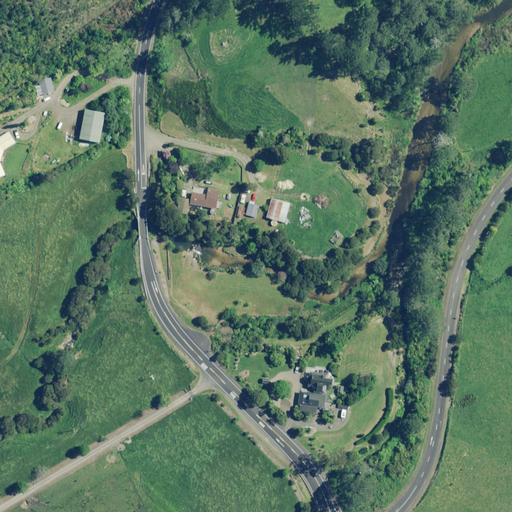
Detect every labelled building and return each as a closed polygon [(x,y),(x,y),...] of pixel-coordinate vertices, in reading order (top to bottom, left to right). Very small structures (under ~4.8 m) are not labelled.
[(54,92),(51,78),(40,80),(41,85),(35,86),(37,97),(54,92)] [(105,113),(85,110),(79,139),(99,143),(105,113)] [(16,143),(9,133),(0,138),(0,177),(5,176),(0,163),(4,150),(16,143)] [(192,193),(191,199),(181,197),(178,212),(188,214),(189,209),(199,211),(200,206),(216,209),(219,193),(212,191),(203,189),(202,195),(192,193)] [(290,204),(271,199),(266,218),(285,223),(290,204)] [(259,206),(248,204),(246,215),(256,217),(259,206)] [(316,408),(325,409),(326,396),(325,396),(326,388),(331,389),(332,379),(327,379),(327,375),(310,372),(307,387),(307,394),(302,393),(299,412),(316,414),(316,408)]
